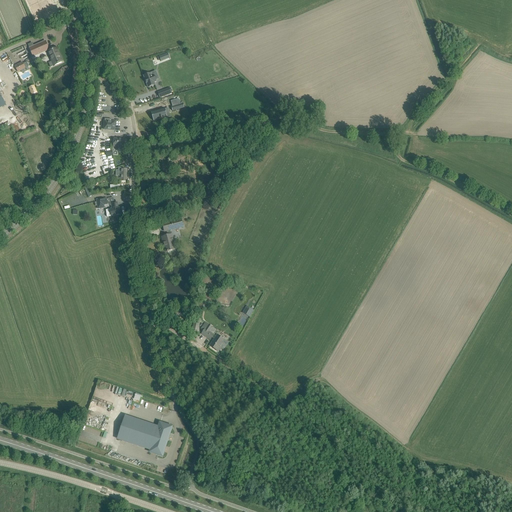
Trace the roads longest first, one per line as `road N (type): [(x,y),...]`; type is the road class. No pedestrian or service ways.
road 1 (unclassified): [(174,411),(134,244),(133,117),(109,63),(87,56)]
road 2 (secondary): [(211,511),(0,442)]
road 3 (tertiary): [(0,235),(33,208),(66,161),(79,133),(87,56)]
road 4 (unclassified): [(166,511),(0,463)]
